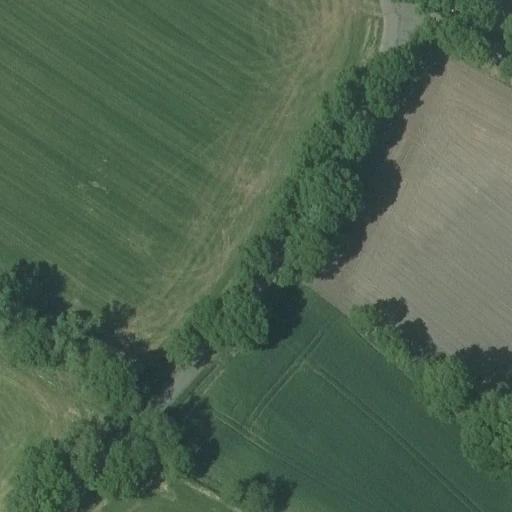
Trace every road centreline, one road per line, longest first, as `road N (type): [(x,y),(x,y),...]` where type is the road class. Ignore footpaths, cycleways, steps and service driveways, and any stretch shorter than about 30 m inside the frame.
road 1 (unclassified): [(398,12),(282,252),(65,511)]
road 2 (unclassified): [(511,67),(445,28),(398,12)]
